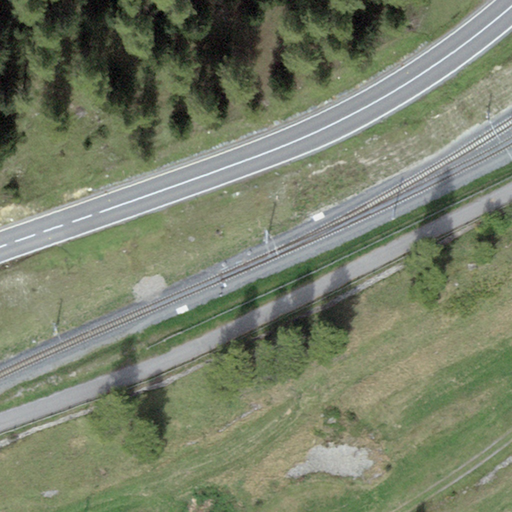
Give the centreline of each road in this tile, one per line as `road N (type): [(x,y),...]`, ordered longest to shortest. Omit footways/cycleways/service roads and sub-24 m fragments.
road 1 (primary): [(511,5),(411,80),(325,128),(0,246)]
road 2 (unclassified): [(0,422),(189,350),(511,193)]
road 3 (track): [(511,437),(400,511)]
